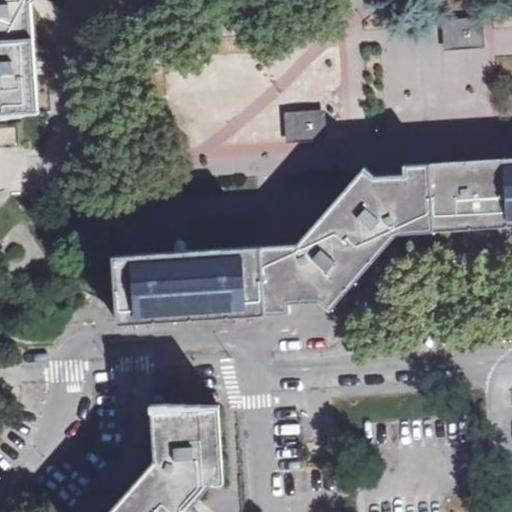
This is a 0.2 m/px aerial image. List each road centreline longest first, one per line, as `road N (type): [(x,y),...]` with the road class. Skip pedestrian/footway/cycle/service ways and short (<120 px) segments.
road 1 (residential): [(261,332),(90,342),(75,350),(61,435),(0,508)]
road 2 (residential): [(511,286),(364,297),(325,323),(261,332)]
road 3 (residential): [(255,380),(511,356)]
road 4 (residential): [(263,511),(255,380)]
